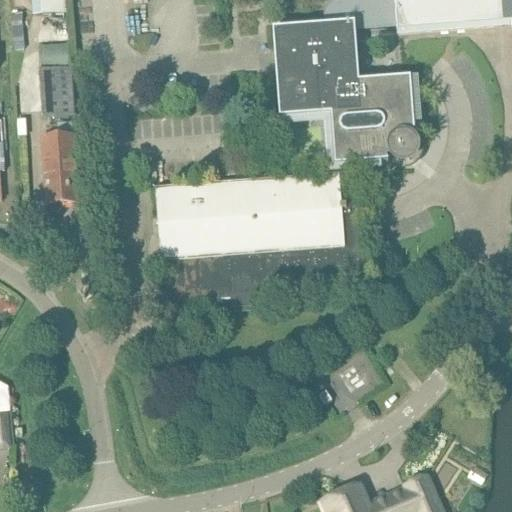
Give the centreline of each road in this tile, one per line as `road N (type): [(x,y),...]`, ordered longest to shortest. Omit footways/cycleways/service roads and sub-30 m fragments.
road 1 (tertiary): [(146,511),(237,494),(326,461),(396,420),(511,295)]
road 2 (unknown): [(94,389),(117,340),(125,205),(120,109)]
road 3 (unclassified): [(112,511),(94,389),(76,346),(32,286),(0,265)]
road 4 (unknown): [(120,109),(158,68),(176,0)]
